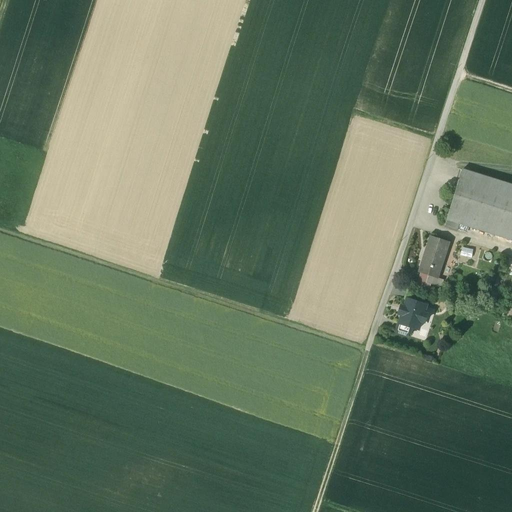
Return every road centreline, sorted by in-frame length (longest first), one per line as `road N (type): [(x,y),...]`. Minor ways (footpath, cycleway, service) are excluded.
road 1 (track): [(0,231),(368,350)]
road 2 (track): [(368,350),(316,511)]
